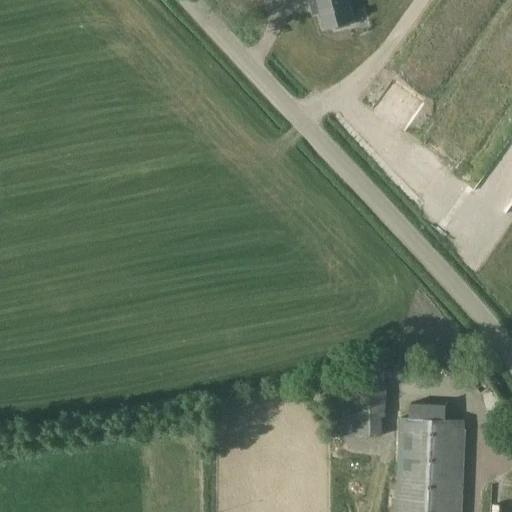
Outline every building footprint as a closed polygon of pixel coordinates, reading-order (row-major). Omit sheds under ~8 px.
[(347,0),(309,0),(311,6),(318,4),(324,28),(353,21),(347,0)] [(369,126),(397,145),(414,121),(385,102),(369,126)] [(332,437),(357,437),(382,437),(382,417),(386,417),(385,367),(331,368),(332,437)] [(408,418),(445,419),(446,404),(409,403),(408,418)] [(408,418),(398,417),(394,511),(461,511),(465,420),(445,419),(408,418)] [(511,511),(511,491),(494,491),(492,511),(511,511)]
